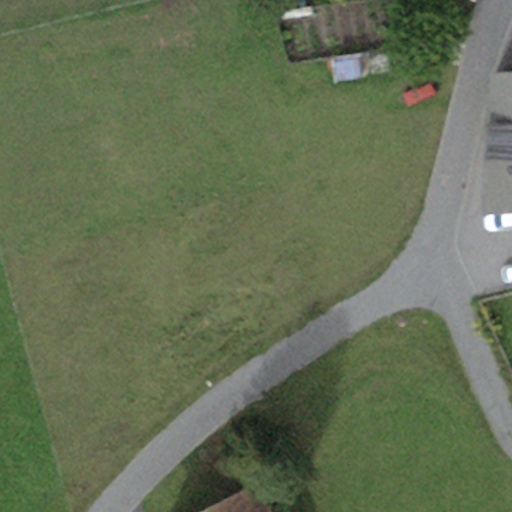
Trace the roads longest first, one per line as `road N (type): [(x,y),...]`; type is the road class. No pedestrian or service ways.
road 1 (unclassified): [(105,511),(253,368),(422,262)]
road 2 (unclassified): [(422,262),(504,0)]
road 3 (unclassified): [(422,262),(511,441)]
